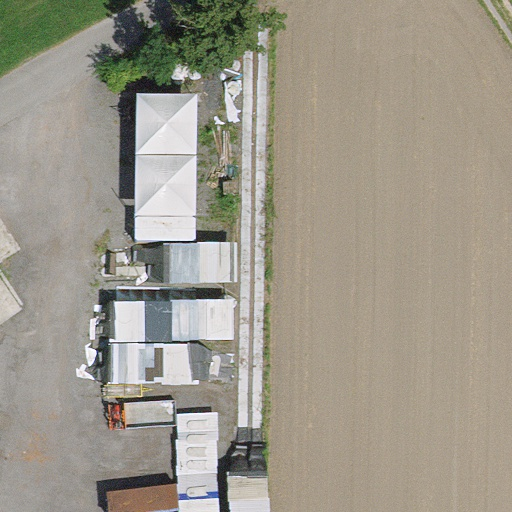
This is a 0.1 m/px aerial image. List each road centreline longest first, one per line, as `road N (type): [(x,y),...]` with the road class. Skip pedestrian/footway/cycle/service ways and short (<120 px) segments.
road 1 (track): [(61,67),(0,379)]
road 2 (track): [(185,0),(0,104)]
